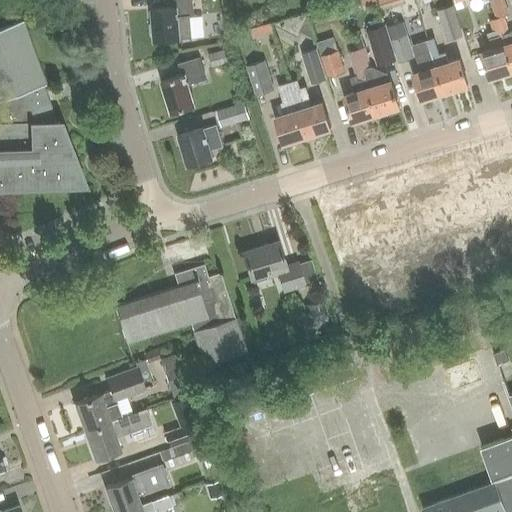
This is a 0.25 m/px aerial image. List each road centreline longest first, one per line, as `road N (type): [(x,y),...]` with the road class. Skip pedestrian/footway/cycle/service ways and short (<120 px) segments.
road 1 (residential): [(511,121),(204,216),(158,222)]
road 2 (residential): [(158,222),(118,106),(107,0)]
road 3 (residential): [(62,511),(0,335)]
road 4 (residential): [(158,222),(0,289)]
road 5 (unknown): [(296,188),(345,330)]
